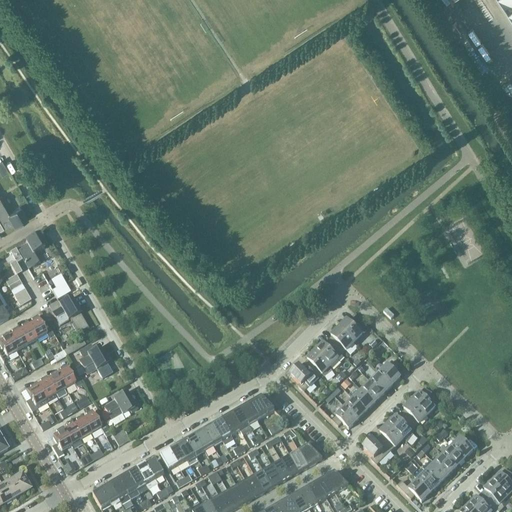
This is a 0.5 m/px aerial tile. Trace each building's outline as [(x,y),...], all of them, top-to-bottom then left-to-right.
[(511,0),(502,0),(511,14),(511,0)] [(0,198),(0,218),(6,228),(13,224),(15,226),(27,219),(20,207),(11,213),(2,197),(0,198)] [(37,237),(25,244),(27,247),(19,252),(30,270),(40,264),(35,255),(44,250),(37,237)] [(16,262),(17,264),(22,261),(16,250),(10,253),(16,262)] [(16,276),(17,276),(22,273),(17,264),(16,262),(10,265),(16,276)] [(17,276),(16,276),(6,283),(9,288),(20,282),(17,276)] [(52,292),(57,301),(70,294),(65,285),(52,292)] [(17,302),(28,296),(25,290),(14,297),(17,302)] [(28,296),(17,302),(20,308),(31,302),(28,296)] [(89,331),(71,300),(60,306),(58,303),(49,308),(53,315),(52,315),(59,327),(70,321),(78,335),(88,329),(89,332),(89,331)] [(0,312),(0,325),(8,321),(5,315),(9,310),(8,308),(0,312)] [(339,330),(354,345),(366,333),(352,318),(348,322),(347,322),(339,330)] [(29,327),(37,341),(46,336),(48,339),(54,336),(48,325),(43,328),(37,319),(33,322),(34,324),(29,327)] [(37,341),(29,327),(28,325),(23,328),(24,330),(19,333),(27,347),(37,341)] [(354,345),(339,330),(331,337),(332,338),(328,342),(342,357),(354,345)] [(27,347),(19,333),(18,331),(13,333),(14,336),(9,339),(17,353),(27,347)] [(17,353),(9,339),(8,336),(3,339),(4,341),(0,343),(0,347),(3,351),(0,352),(0,358),(4,365),(9,362),(7,359),(17,353)] [(374,341),(369,346),(373,349),(377,345),(374,341)] [(82,342),(64,353),(66,358),(85,347),(82,342)] [(315,353),(330,368),(342,357),(328,342),(324,346),(323,345),(315,353)] [(91,346),(79,353),(83,360),(79,362),(87,376),(96,371),(96,372),(108,365),(99,349),(94,352),(91,346)] [(379,347),(373,353),(377,357),(383,351),(379,347)] [(50,352),(44,355),(49,363),(54,359),(50,352)] [(330,368),(315,353),(307,361),(308,362),(304,366),(318,380),(322,376),(325,378),(333,373),(329,369),(330,368)] [(379,375),(392,388),(401,379),(399,378),(394,373),(398,369),(392,362),(379,375)] [(318,380),(304,366),(300,370),(299,369),(291,377),(300,386),(298,388),(304,394),(318,380)] [(25,369),(20,372),(23,378),(29,375),(25,369)] [(65,391),(75,385),(77,389),(82,385),(76,375),(71,377),(66,369),(61,371),(62,373),(57,376),(65,391)] [(82,369),(76,372),(79,378),(85,375),(82,369)] [(355,373),(349,379),(352,382),(358,376),(355,373)] [(56,396),(58,400),(58,401),(68,395),(65,391),(57,376),(56,374),(51,377),(52,379),(47,382),(56,396)] [(370,384),(383,397),(392,388),(379,375),(370,384)] [(38,388),(46,402),(48,405),(58,400),(56,396),(47,382),(46,380),(41,383),(43,385),(38,388)] [(347,382),(341,387),(345,390),(350,385),(347,382)] [(362,392),(375,405),(383,397),(370,384),(362,392)] [(46,402),(38,388),(36,386),(32,388),(33,390),(27,394),(31,401),(26,404),(32,414),(38,411),(36,408),(46,402)] [(332,396),(335,399),(341,393),(338,390),(332,396)] [(420,395),(412,403),(427,418),(439,406),(425,391),(420,395)] [(353,401),(366,414),(375,405),(362,392),(353,401)] [(109,406),(104,409),(111,421),(116,418),(121,415),(123,417),(130,412),(131,414),(137,411),(133,403),(131,404),(126,394),(114,401),(115,403),(109,406)] [(335,399),(332,396),(326,402),(329,405),(335,399)] [(262,400),(249,408),(258,423),(275,413),(262,400)] [(345,409),(358,422),(366,414),(353,401),(345,409)] [(427,418),(412,403),(404,410),(404,411),(400,415),(415,430),(427,418)] [(68,418),(78,412),(74,405),(68,408),(64,412),(68,418)] [(241,413),(249,428),(258,423),(249,408),(241,413)] [(345,409),(332,422),(338,428),(342,424),(347,429),(349,431),(358,422),(345,409)] [(232,418),(241,433),(249,428),(241,413),(232,418)] [(88,418),(83,421),(91,436),(101,430),(107,440),(112,437),(102,420),(97,423),(92,414),(87,416),(88,418)] [(388,426),(403,441),(404,441),(407,444),(413,436),(411,434),(415,430),(400,415),(396,419),(396,418),(388,426)] [(52,417),(48,419),(52,426),(56,423),(52,417)] [(223,423),(232,438),(241,433),(232,418),(223,423)] [(91,436),(83,421),(82,419),(77,422),(78,424),(73,427),(82,441),(91,436)] [(440,422),(436,427),(440,431),(444,426),(440,422)] [(225,448),(234,442),(232,438),(223,423),(214,428),(223,443),(225,448)] [(72,447),(82,441),(73,427),(72,425),(67,428),(69,430),(63,433),(72,447)] [(278,426),(269,431),(272,437),(281,432),(278,426)] [(403,441),(388,426),(380,434),(381,435),(377,439),(391,453),(403,441)] [(205,433),(214,448),(223,443),(214,428),(205,433)] [(72,447),(63,433),(62,431),(58,434),(59,436),(53,439),(57,446),(52,449),(58,459),(64,456),(62,453),(72,447)] [(443,431),(439,436),(443,440),(448,436),(443,431)] [(288,433),(290,438),(292,441),(297,438),(290,432),(288,433)] [(119,448),(130,442),(127,437),(122,440),(118,433),(112,437),(119,448)] [(214,448),(205,433),(196,438),(205,454),(214,448)] [(188,443),(196,459),(205,454),(196,438),(188,443)] [(377,439),(373,443),(372,442),(364,450),(373,459),(371,461),(377,468),(391,453),(377,439)] [(5,440),(2,441),(0,442),(0,455),(8,451),(6,448),(9,447),(5,440)] [(460,440),(452,449),(464,461),(473,452),(472,451),(460,440)] [(179,449),(187,464),(196,459),(188,443),(179,449)] [(309,469),(323,461),(309,447),(299,453),(309,469)] [(428,447),(422,453),(424,455),(431,449),(428,447)] [(187,464),(179,449),(170,454),(179,469),(187,464)] [(410,449),(405,454),(411,459),(415,455),(410,449)] [(452,449),(443,457),(456,470),(464,461),(452,449)] [(290,458),(300,474),(309,469),(299,453),(290,458)] [(179,469),(170,454),(161,459),(169,474),(179,469)] [(443,457),(435,465),(447,478),(456,470),(443,457)] [(281,463),(291,480),(300,474),(290,458),(281,463)] [(156,462),(147,467),(155,482),(165,477),(156,462)] [(447,478),(435,465),(431,462),(423,470),(439,487),(447,478)] [(273,468),(282,485),(291,480),(281,463),(273,468)] [(411,463),(405,470),(407,472),(414,466),(411,463)] [(71,464),(65,467),(69,474),(75,471),(71,464)] [(138,472),(147,487),(149,492),(158,487),(155,482),(147,467),(138,472)] [(264,473),(273,490),(282,485),(273,468),(264,473)] [(423,470),(414,479),(418,482),(430,495),(439,487),(423,470)] [(147,487),(138,472),(129,477),(138,492),(147,487)] [(500,476),(493,484),(508,499),(509,498),(511,501),(511,478),(505,472),(501,476),(500,476)] [(255,478),(264,495),(273,490),(264,473),(255,478)] [(335,474),(326,479),(335,496),(349,488),(335,474)] [(12,481),(21,496),(31,491),(22,476),(12,481)] [(131,502),(140,497),(138,492),(129,477),(120,482),(131,502)] [(246,483),(256,500),(264,495),(255,478),(246,483)] [(335,496),(326,479),(317,484),(327,501),(335,496)] [(3,487),(11,501),(20,496),(20,497),(21,496),(12,481),(3,486),(3,487)] [(111,487),(120,503),(123,507),(131,502),(120,482),(111,487)] [(411,502),(415,497),(420,502),(422,504),(430,495),(418,482),(409,491),(402,483),(397,488),(411,502)] [(237,488),(247,505),(256,500),(246,483),(237,488)] [(3,486),(2,484),(0,485),(0,503),(2,507),(11,501),(3,487),(3,486)] [(327,501),(317,484),(308,489),(318,506),(327,501)] [(501,511),(511,502),(508,499),(493,484),(485,491),(485,492),(481,496),(497,511),(501,511)] [(102,493),(111,508),(120,503),(111,487),(102,493)] [(228,494),(238,510),(247,505),(237,488),(228,494)] [(318,506),(308,489),(299,494),(309,511),(318,506)] [(103,511),(111,508),(102,493),(93,498),(101,511),(103,511)] [(220,499),(227,511),(234,511),(238,510),(228,494),(220,499)] [(306,511),(309,511),(299,494),(291,499),(297,511),(306,511)] [(497,511),(481,496),(477,500),(477,499),(469,507),(473,511),(497,511)] [(211,504),(215,511),(227,511),(220,499),(211,504)] [(297,511),(291,499),(282,504),(286,511),(297,511)]
